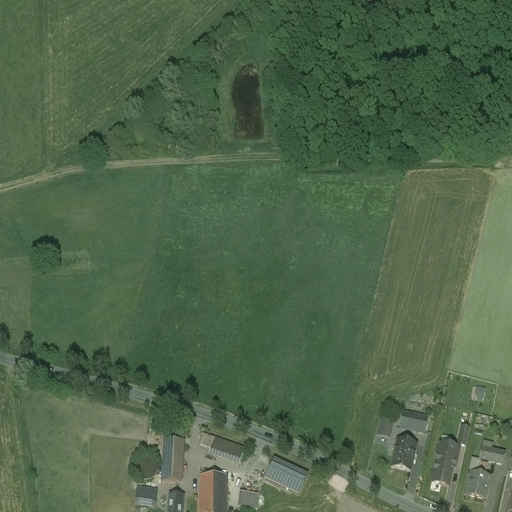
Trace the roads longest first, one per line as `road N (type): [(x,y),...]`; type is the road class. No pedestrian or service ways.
road 1 (track): [(511,152),(78,163),(0,190)]
road 2 (residential): [(0,360),(249,430),(419,511)]
road 3 (track): [(78,163),(249,0)]
